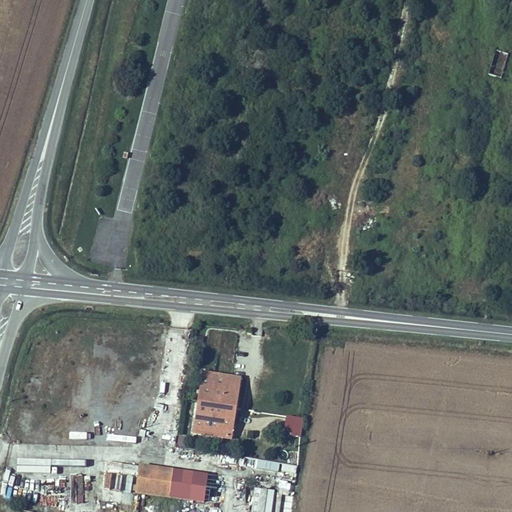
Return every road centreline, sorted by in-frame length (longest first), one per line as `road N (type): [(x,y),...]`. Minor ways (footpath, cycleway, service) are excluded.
road 1 (primary): [(24,288),(382,321)]
road 2 (primary): [(382,321),(77,281)]
road 3 (tertiary): [(88,0),(47,141)]
road 4 (tertiary): [(47,141),(0,267)]
road 5 (primary): [(382,321),(511,334)]
